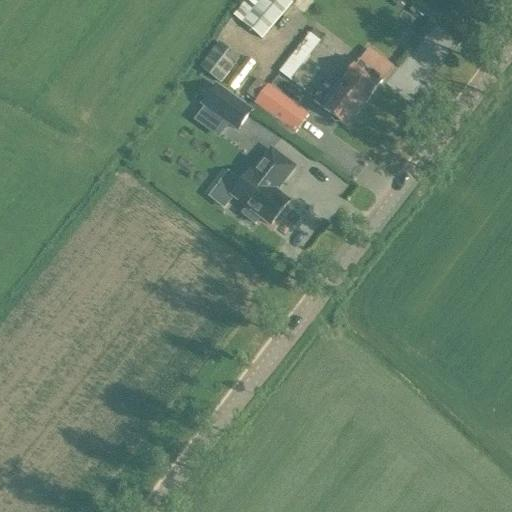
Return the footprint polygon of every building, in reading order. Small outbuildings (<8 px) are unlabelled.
[(292,3),(288,0),(247,0),(233,17),(262,40),(292,3)] [(290,79),(323,42),(314,33),(280,70),(290,79)] [(222,83),(239,59),(216,43),(199,67),(222,83)] [(335,122),(339,121),(346,127),(367,100),(383,81),(357,61),(342,80),(334,74),(313,101),(330,114),(330,118),(335,122)] [(267,86),(266,87),(258,81),(255,84),(248,93),(250,95),(249,96),(255,102),(254,104),(295,133),(308,115),(267,86)] [(252,112),(215,86),(201,106),(238,133),(252,112)] [(251,173),(232,196),(248,208),(243,215),(255,224),(260,218),(271,226),(289,202),(275,192),(294,168),(271,151),(253,174),(251,173)]
